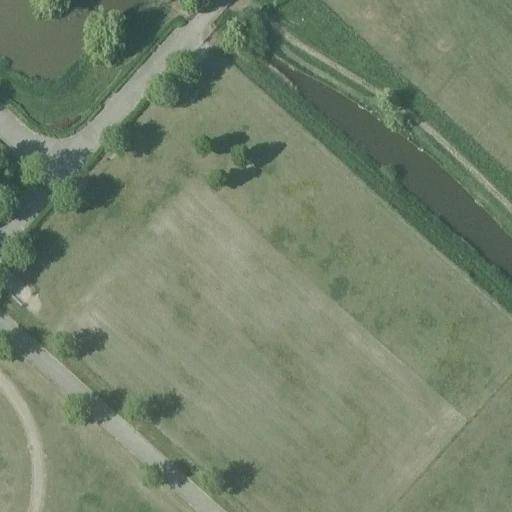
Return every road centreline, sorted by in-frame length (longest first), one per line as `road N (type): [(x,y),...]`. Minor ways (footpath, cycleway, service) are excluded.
road 1 (track): [(0,322),(211,511)]
road 2 (track): [(60,166),(216,0)]
road 3 (track): [(0,236),(60,166),(0,114)]
road 4 (track): [(0,384),(23,408),(35,449),(33,511)]
